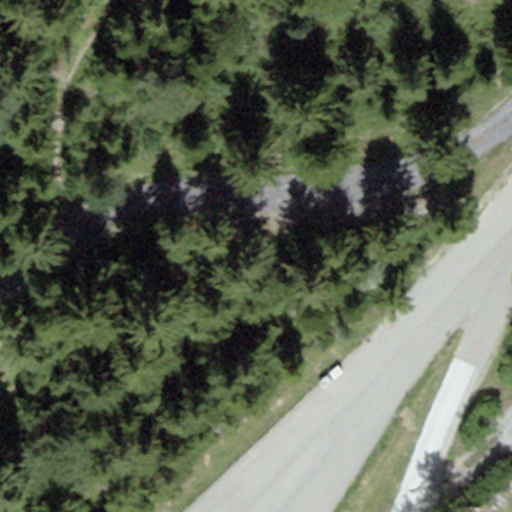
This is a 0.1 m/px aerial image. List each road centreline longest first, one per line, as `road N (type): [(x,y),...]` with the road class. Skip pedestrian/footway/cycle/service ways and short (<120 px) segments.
road 1 (tertiary): [(301,511),(355,425),(497,249)]
road 2 (residential): [(497,249),(493,306),(406,511)]
